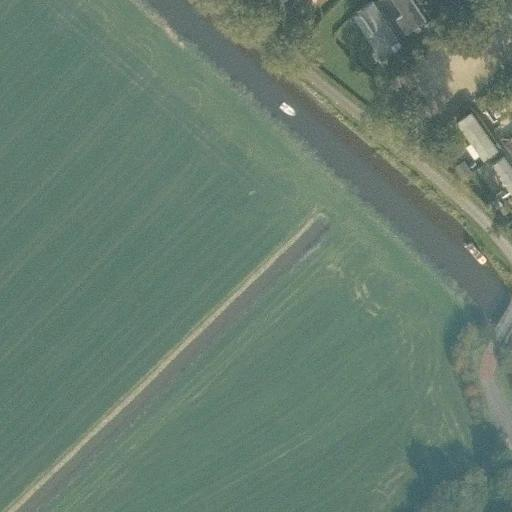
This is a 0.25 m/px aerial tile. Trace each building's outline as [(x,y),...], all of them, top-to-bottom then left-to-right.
[(293,0),(302,8),(310,0),(293,0)] [(384,45),(397,37),(373,0),(367,0),(359,5),(384,45)] [(396,0),(412,25),(424,17),(413,0),(396,0)] [(511,82),(491,98),(498,108),(511,98),(511,82)] [(511,183),(511,155),(505,146),(491,156),(511,183)]
